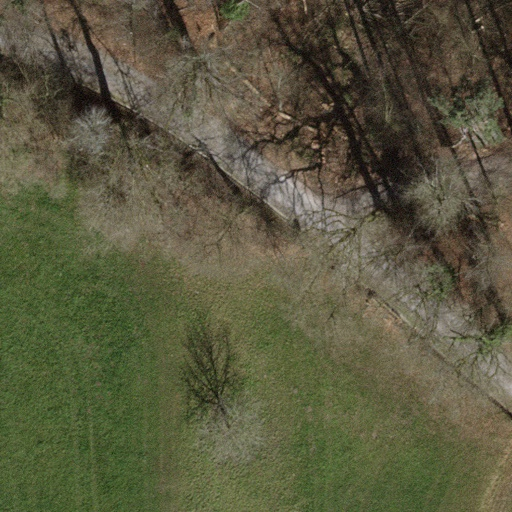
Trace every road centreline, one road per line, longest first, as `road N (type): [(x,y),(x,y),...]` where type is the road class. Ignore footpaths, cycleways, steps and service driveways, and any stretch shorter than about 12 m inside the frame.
road 1 (track): [(0,40),(68,48),(317,214),(511,378)]
road 2 (track): [(317,214),(511,163)]
